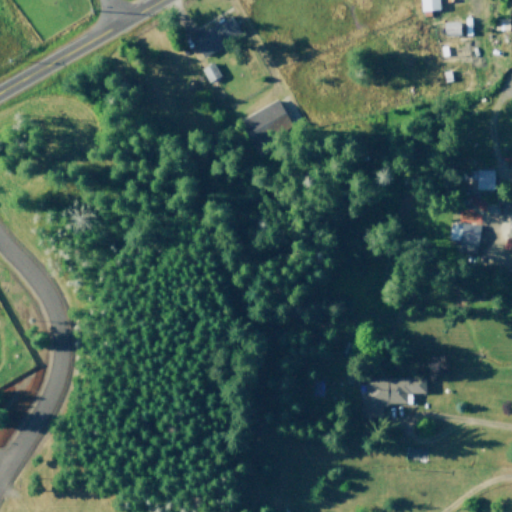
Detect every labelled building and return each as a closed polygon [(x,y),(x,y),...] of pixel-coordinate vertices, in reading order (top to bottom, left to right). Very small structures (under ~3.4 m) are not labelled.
[(419,0),(420,12),(441,11),(440,0),(419,0)] [(189,37),(201,57),(230,40),(218,20),(189,37)] [(197,69),(210,61),(218,76),(206,83),(197,69)] [(273,97),(227,128),(247,157),(293,126),(273,97)] [(468,171),(467,195),(493,196),(494,172),(468,171)] [(511,215),(505,215),(503,248),(511,248),(511,215)] [(449,224),(447,243),(458,243),(457,247),(477,249),(478,226),(449,224)] [(363,377),(363,397),(359,398),(359,419),(382,419),(382,408),(425,407),(424,376),(363,377)]
